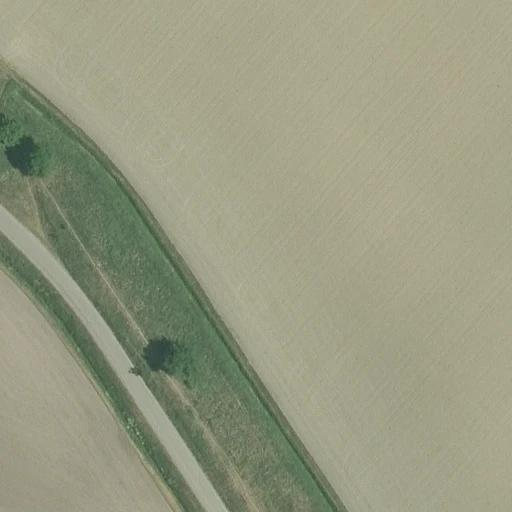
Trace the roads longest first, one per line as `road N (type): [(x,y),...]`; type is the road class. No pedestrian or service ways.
road 1 (track): [(320,511),(129,226),(72,157),(0,92)]
road 2 (unclassified): [(217,511),(90,316),(0,218)]
